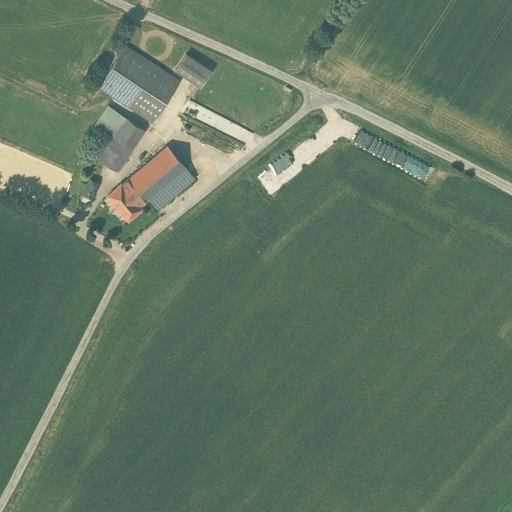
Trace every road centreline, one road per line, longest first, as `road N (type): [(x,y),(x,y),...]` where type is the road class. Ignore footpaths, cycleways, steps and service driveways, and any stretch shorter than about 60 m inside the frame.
road 1 (unclassified): [(0,506),(139,245),(319,92)]
road 2 (unclassified): [(110,0),(319,92)]
road 3 (unclassified): [(319,92),(511,191)]
